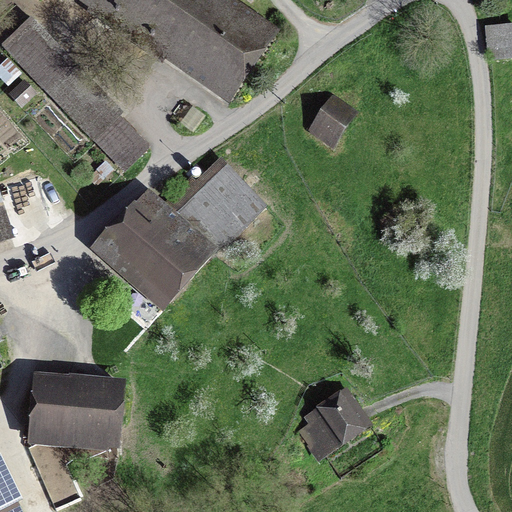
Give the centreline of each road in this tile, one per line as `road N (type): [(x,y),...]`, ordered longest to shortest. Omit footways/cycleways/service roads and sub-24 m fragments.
road 1 (residential): [(463,511),(457,460),(488,166),(477,43),(468,8),(457,0)]
road 2 (residential): [(396,0),(255,116),(100,222),(0,265)]
